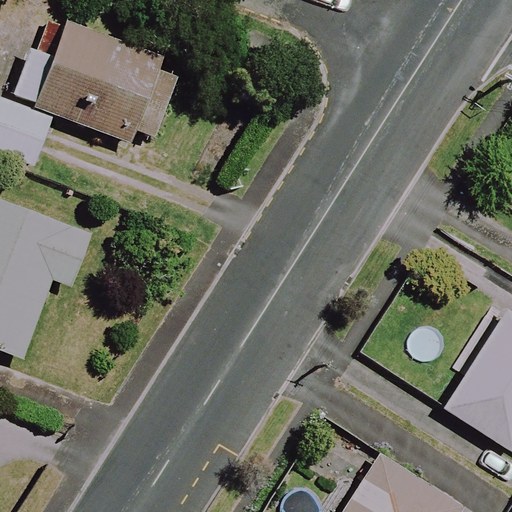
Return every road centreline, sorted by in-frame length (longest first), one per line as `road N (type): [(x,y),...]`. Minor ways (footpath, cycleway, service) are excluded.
road 1 (residential): [(135,511),(425,55)]
road 2 (residential): [(425,55),(281,0)]
